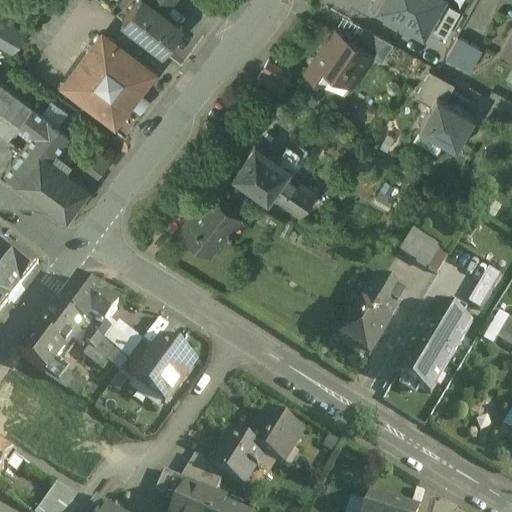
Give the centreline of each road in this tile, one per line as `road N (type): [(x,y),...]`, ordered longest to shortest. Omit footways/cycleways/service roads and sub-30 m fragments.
road 1 (residential): [(511,502),(84,241)]
road 2 (tertiary): [(84,241),(272,0)]
